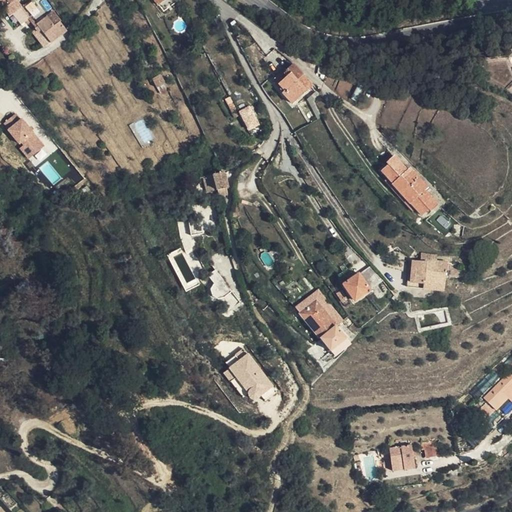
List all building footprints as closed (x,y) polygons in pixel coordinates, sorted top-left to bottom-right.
[(0,13),(5,19),(9,16),(17,8),(10,0),(0,0),(5,6),(0,9),(0,13)] [(33,1),(25,6),(34,19),(42,14),(33,1)] [(17,8),(9,16),(17,26),(26,19),(17,8)] [(52,29),(58,24),(50,14),(44,19),(52,29)] [(47,45),(55,39),(49,31),(52,29),(44,19),(34,27),(35,30),(47,45)] [(63,32),(58,24),(52,29),(49,31),(55,39),(63,32)] [(41,49),(47,45),(35,30),(29,35),(41,49)] [(286,82),(293,93),(305,83),(286,61),(280,67),(283,72),(281,75),(286,82)] [(286,100),(293,93),(286,82),(281,75),(276,78),(282,84),(276,89),(286,100)] [(155,90),(162,86),(157,77),(150,80),(155,90)] [(238,111),(248,131),(260,125),(250,105),(238,111)] [(28,158),(40,149),(19,122),(18,122),(13,116),(1,125),(6,132),(5,132),(16,146),(18,145),(20,148),(28,158)] [(142,119),(130,125),(141,146),(153,139),(142,119)] [(20,148),(16,151),(24,161),(28,158),(20,148)] [(408,175),(392,158),(385,164),(387,166),(380,173),(391,185),(390,187),(408,206),(409,204),(420,216),(427,210),(429,213),(435,206),(419,188),(422,185),(411,173),(408,175)] [(53,185),(62,178),(48,161),(39,168),(53,185)] [(227,188),(222,174),(221,174),(219,173),(211,176),(216,192),(224,189),(227,188)] [(216,192),(211,176),(201,179),(206,195),(216,192)] [(226,196),(224,189),(216,192),(218,198),(226,196)] [(179,242),(196,238),(193,224),(176,229),(179,242)] [(405,288),(442,291),(445,265),(434,263),(434,265),(407,263),(405,288)] [(228,294),(219,268),(210,271),(214,281),(209,286),(209,292),(214,297),(222,296),(228,294)] [(368,291),(356,274),(341,285),(354,301),(368,291)] [(308,294),(299,302),(305,308),(313,300),(308,294)] [(299,314),(320,337),(335,324),(313,300),(305,308),(299,314)] [(335,324),(320,337),(331,349),(345,336),(335,324)] [(345,336),(331,349),(335,354),(350,341),(345,336)] [(247,349),(226,363),(252,401),(273,387),(247,349)] [(485,396),(492,404),(506,394),(511,401),(511,369),(511,370),(482,391),(485,396)] [(29,398),(37,392),(30,384),(23,390),(29,398)] [(511,401),(506,394),(492,404),(498,412),(511,402),(511,401)] [(482,412),(492,404),(485,396),(475,403),(482,412)] [(389,448),(391,465),(404,463),(405,468),(415,467),(412,444),(389,448)] [(435,457),(436,448),(425,447),(425,456),(435,457)]
